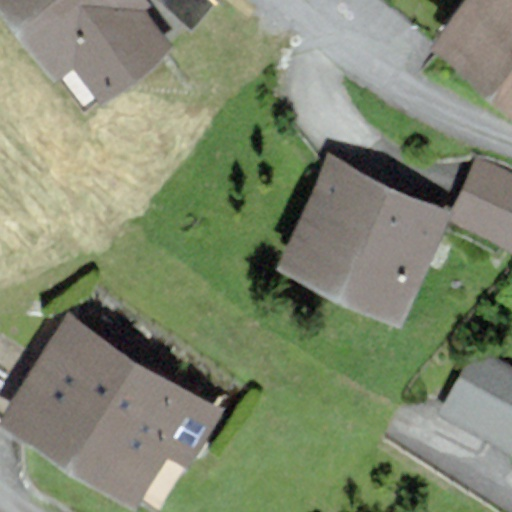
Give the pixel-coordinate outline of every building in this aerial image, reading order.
[(105,84),(166,39),(138,0),(11,0),(57,61),(78,46),(105,84)] [(511,0),(461,0),(439,27),(511,86),(511,0)] [(440,209),(329,156),(285,248),(396,301),(440,209)] [(511,180),(479,165),(458,208),(511,233),(511,180)] [(214,406),(67,315),(7,409),(134,488),(162,443),(183,455),(214,406)] [(511,370),(474,352),(447,407),(511,438),(511,370)]
